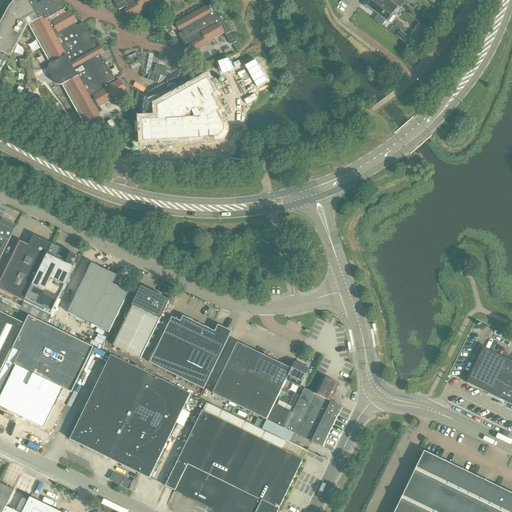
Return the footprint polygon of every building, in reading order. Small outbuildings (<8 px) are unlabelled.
[(8,9),(0,23),(0,52),(7,56),(9,56),(11,55),(12,54),(27,26),(29,25),(50,64),(49,67),(48,70),(49,73),(50,74),(49,75),(52,80),(53,80),(54,81),(56,84),(59,85),(62,85),(83,124),(100,115),(99,113),(102,111),(99,107),(118,96),(126,92),(120,80),(112,84),(110,85),(108,83),(114,79),(100,54),(97,48),(83,23),(77,26),(75,23),(77,22),(71,10),(65,13),(64,12),(64,10),(66,9),(52,1),(50,0),(15,0),(16,0),(14,1),(13,2),(12,4),(10,6),(9,7),(8,9)] [(113,0),(116,5),(119,10),(125,7),(127,9),(125,10),(129,17),(142,10),(141,8),(153,1),(160,13),(165,11),(158,0),(113,0)] [(158,0),(165,11),(169,8),(164,0),(158,0)] [(387,0),(385,3),(380,0),(372,0),(367,6),(386,21),(397,7),(388,0),(387,0)] [(388,0),(397,7),(398,6),(400,8),(406,0),(388,0)] [(206,6),(175,23),(179,31),(181,30),(182,32),(178,34),(184,44),(189,42),(190,44),(189,45),(193,53),(208,44),(207,42),(224,33),(231,45),(236,42),(225,22),(226,21),(221,11),(219,12),(215,4),(207,8),(206,6)] [(394,27),(390,31),(396,36),(400,31),(394,27)] [(408,45),(412,40),(400,31),(396,36),(408,45)] [(253,58),(245,61),(248,68),(256,65),(253,58)] [(150,72),(148,77),(147,79),(159,84),(165,78),(165,77),(168,70),(156,65),(153,73),(150,72)] [(233,66),(224,69),(227,76),(235,73),(233,66)] [(147,120),(142,120),(143,142),(215,138),(216,138),(217,138),(218,138),(219,137),(220,137),(220,136),(221,136),(221,135),(222,135),(222,134),(223,134),(223,133),(223,132),(224,132),(224,131),(224,130),(224,129),(224,128),(224,127),(224,126),(223,125),(223,124),(217,114),(221,112),(212,96),(216,94),(207,79),(169,100),(155,100),(154,100),(153,101),(152,101),(151,101),(150,102),(149,102),(149,103),(148,103),(148,104),(147,105),(147,106),(147,107),(146,107),(146,108),(146,109),(146,110),(147,120)] [(111,129),(116,127),(112,120),(107,122),(111,129)] [(94,131),(93,136),(110,141),(111,137),(94,131)] [(0,221),(0,259),(16,226),(1,219),(0,221)] [(0,289),(24,301),(52,244),(34,235),(29,245),(20,241),(0,281),(0,289)] [(67,261),(57,256),(61,249),(52,244),(24,301),(50,315),(75,265),(74,264),(77,258),(77,256),(71,254),(70,254),(67,261)] [(108,333),(124,302),(129,292),(112,284),(116,276),(91,264),(67,313),(108,333)] [(132,306),(113,346),(140,359),(169,301),(162,298),(156,295),(154,294),(154,293),(153,293),(141,288),(132,306)] [(0,371),(1,369),(23,324),(0,312),(0,371)] [(214,332),(183,317),(181,322),(172,317),(149,363),(203,389),(231,332),(219,326),(218,329),(216,328),(214,332)] [(11,374),(0,395),(0,417),(39,436),(58,396),(67,401),(88,355),(23,324),(1,369),(11,374)] [(266,420),(274,405),(282,388),(291,370),(237,343),(212,394),(266,420)] [(511,404),(511,361),(483,347),(466,383),(511,404)] [(149,478),(166,444),(190,394),(110,355),(69,440),(149,478)] [(301,386),(309,370),(294,363),(291,370),(282,388),(288,391),(293,382),(301,386)] [(322,376),(314,393),(331,402),(339,385),(322,376)] [(304,388),(300,397),(294,408),(292,414),(274,405),(266,420),(262,429),(289,442),(293,433),(322,447),(342,407),(331,402),(314,393),(304,388)] [(294,408),(300,397),(294,394),(288,405),(294,408)] [(276,511),(302,460),(202,411),(165,486),(217,511),(276,511)] [(511,511),(511,493),(495,486),(476,476),(424,451),(394,511),(511,511)] [(58,511),(30,498),(23,511),(16,511),(6,507),(14,490),(0,483),(0,511),(58,511)]
